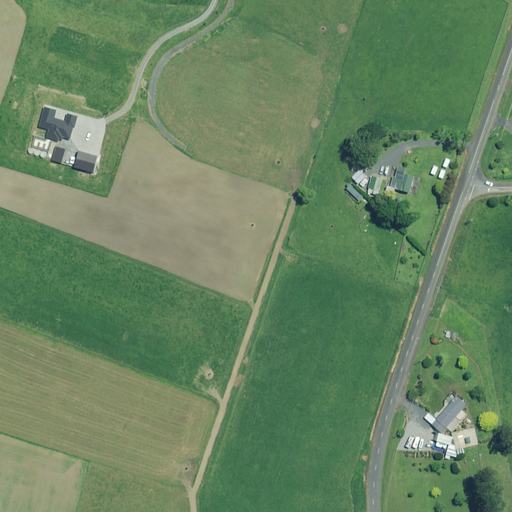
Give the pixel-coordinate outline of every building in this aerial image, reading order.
[(394,192),(396,188),(417,195),(422,179),(414,176),(416,172),(399,167),(392,187),(388,185),(386,190),(394,192)] [(383,179),(373,176),(368,192),(378,195),(383,179)] [(456,334),(449,331),(446,336),(454,339),(456,334)] [(442,433),(447,428),(452,432),(468,414),(463,410),(468,405),(458,396),(436,420),(429,413),(425,418),(442,433)] [(449,444),(447,451),(457,454),(458,456),(465,454),(464,448),(468,448),(467,443),(473,442),(471,435),(464,437),(463,431),(453,433),(454,437),(453,437),(437,433),(435,441),(438,442),(436,452),(445,454),(446,451),(447,444),(449,444)]
